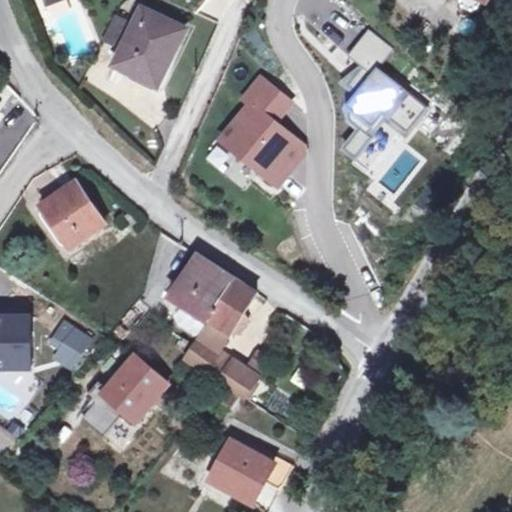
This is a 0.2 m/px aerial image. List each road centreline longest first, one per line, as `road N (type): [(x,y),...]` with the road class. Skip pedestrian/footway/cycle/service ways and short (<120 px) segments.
road 1 (residential): [(343,334),(151,208),(59,118)]
road 2 (residential): [(343,334),(353,309),(317,195),(325,143),(316,83),(282,36),(283,0)]
road 3 (residential): [(511,149),(384,359)]
road 4 (residential): [(384,359),(344,430),(320,511)]
